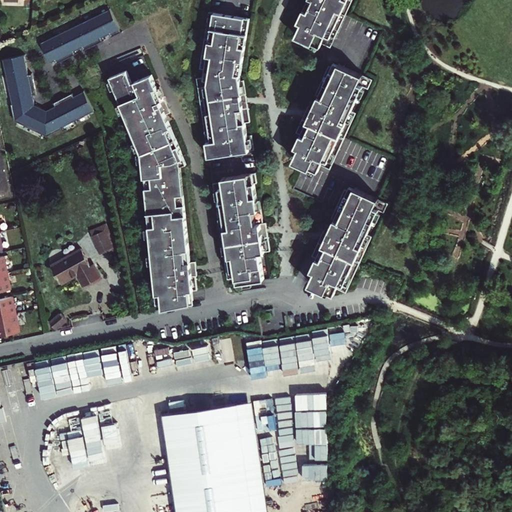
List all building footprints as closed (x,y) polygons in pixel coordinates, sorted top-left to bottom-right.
[(305,0),(298,16),(303,18),(298,30),(308,35),(306,39),(314,42),(315,39),(321,41),(323,38),(329,40),(334,30),(347,0),(305,0)] [(262,17),(221,8),(209,64),(213,65),(212,73),(205,74),(209,110),(214,110),(217,137),(213,137),(214,153),(260,147),(258,132),(253,133),(252,120),(257,119),(252,77),(249,78),(248,72),(249,72),(262,17)] [(111,9),(42,43),(51,63),(55,61),(57,64),(76,55),(74,51),(82,47),(84,50),(103,41),(101,38),(110,33),(112,37),(122,33),(111,9)] [(10,100),(9,100),(12,118),(46,133),(60,125),(60,124),(93,107),(83,88),(72,94),(71,91),(52,100),(54,103),(45,108),(32,101),(30,92),(34,91),(30,71),(25,71),(21,51),(0,56),(10,100)] [(374,73),(341,57),(336,55),(334,61),(331,59),(323,75),(317,87),(320,89),(315,101),(310,99),(298,125),(302,128),(297,140),(302,142),(296,154),(307,159),(305,162),(313,166),(315,162),(320,165),(324,158),(332,163),(346,132),(349,126),(350,127),(351,124),(350,123),(358,106),(353,104),(360,90),(364,92),(368,84),(363,82),(365,80),(370,82),(374,73)] [(123,64),(106,72),(108,73),(104,75),(108,85),(112,84),(119,98),(115,100),(119,108),(122,106),(130,122),(126,124),(141,156),(142,156),(145,181),(149,206),(149,219),(150,221),(146,221),(147,230),(151,230),(153,248),(149,248),(150,256),(154,256),(155,272),(151,272),(154,286),(156,295),(162,295),(162,301),(196,298),(194,285),(198,285),(196,271),(197,270),(196,256),(191,257),(189,244),(185,200),(183,190),(180,162),(186,159),(181,147),(175,134),(170,123),(164,109),(168,107),(157,82),(155,83),(148,67),(128,76),(123,64)] [(260,170),(228,174),(228,178),(217,180),(222,224),(223,231),(221,231),(222,234),(224,234),(224,241),(228,276),(237,275),(238,281),(244,280),(245,283),(253,283),(253,279),(265,277),(262,254),(262,250),(272,249),(269,220),(266,221),(263,197),(261,197),(259,181),(262,181),(260,170)] [(390,196),(357,181),(352,178),(350,184),(347,182),(339,198),(333,211),(336,212),(331,225),(326,223),(314,249),(318,251),(313,263),(318,265),(312,277),(323,282),(321,285),(329,289),(331,286),(337,288),(340,281),(348,285),(360,259),(362,255),(365,249),(366,250),(368,248),(366,247),(374,229),(369,228),(376,213),(381,215),(384,207),(380,205),(380,203),(386,205),(390,196)] [(104,232),(102,227),(92,232),(94,237),(92,238),(100,255),(113,249),(105,232),(104,232)] [(82,244),(52,262),(62,280),(74,273),(73,271),(75,269),(82,280),(97,271),(82,244)] [(5,297),(0,298),(0,334),(12,332),(5,297)] [(68,320),(61,311),(50,320),(58,329),(68,320)] [(353,325),(285,333),(290,368),(304,366),(304,360),(321,358),(320,350),(340,347),(339,338),(354,337),(353,325)] [(144,360),(144,346),(131,347),(131,360),(144,360)] [(172,346),(157,350),(159,362),(166,361),(166,358),(174,356),(172,346)] [(128,364),(126,348),(112,350),(113,366),(128,364)] [(75,355),(57,357),(59,369),(47,371),(49,385),(95,379),(94,373),(111,371),(108,353),(75,358),(75,355)] [(268,511),(252,396),(161,409),(176,511),(268,511)] [(255,400),(256,412),(269,410),(268,399),(255,400)] [(317,456),(328,457),(328,444),(317,443),(317,456)] [(311,461),(310,476),(328,476),(329,462),(311,461)]
